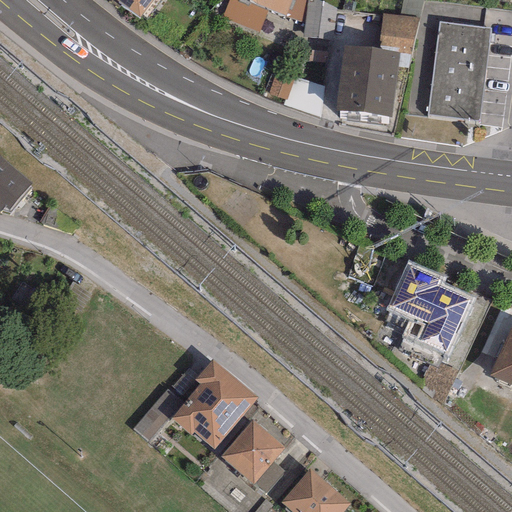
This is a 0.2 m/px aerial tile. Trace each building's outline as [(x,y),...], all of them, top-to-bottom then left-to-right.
[(152,0),(114,0),(139,18),(152,0)] [(247,0),(228,0),(221,17),(258,32),(266,12),(268,8),(247,0)] [(247,0),(268,8),(285,16),(291,0),(247,0)] [(306,0),(291,0),(285,16),(283,17),(304,23),(306,0)] [(334,7),(313,0),(306,0),(304,23),(303,37),(332,40),(334,7)] [(402,0),(400,16),(418,18),(422,0),(402,0)] [(400,16),(381,15),(377,49),(396,52),(398,52),(410,55),(418,18),(400,16)] [(489,28),(438,22),(427,116),(478,122),(489,28)] [(390,117),(398,52),(396,52),(377,49),(343,45),(335,111),(390,117)] [(293,77),(275,70),(267,94),(285,100),(293,77)] [(31,185),(0,158),(0,211),(4,207),(8,211),(31,185)] [(445,278),(408,261),(385,310),(407,320),(400,337),(447,359),(476,298),(443,282),(445,278)] [(511,323),(488,376),(511,387),(511,323)] [(256,399),(210,361),(194,379),(199,383),(182,405),(170,419),(191,436),(194,433),(214,449),(256,399)] [(170,419),(182,405),(166,391),(132,429),(148,443),(170,419)] [(250,420),(220,457),(253,485),(273,462),(284,448),(250,420)] [(284,471),(273,462),(253,485),(264,495),(284,471)] [(341,511),(349,504),(309,469),(280,502),(291,511),(341,511)]
